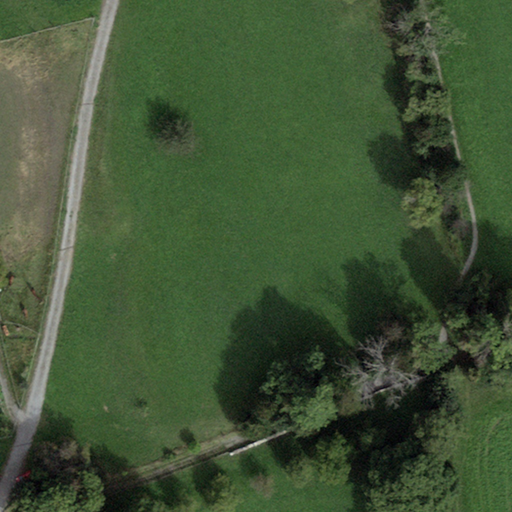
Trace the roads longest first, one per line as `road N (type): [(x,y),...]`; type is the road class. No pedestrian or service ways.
road 1 (track): [(0,500),(43,365),(111,0)]
road 2 (track): [(64,511),(435,360),(511,342)]
